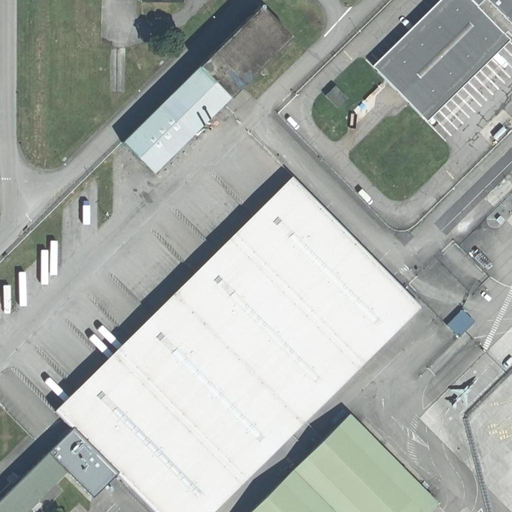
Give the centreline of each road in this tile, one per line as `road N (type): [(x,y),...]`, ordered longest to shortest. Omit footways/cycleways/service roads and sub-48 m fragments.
road 1 (unclassified): [(511,149),(421,236),(397,244),(376,235),(256,116),(343,29)]
road 2 (unclassified): [(33,208),(251,0)]
road 3 (unclassified): [(7,0),(11,171),(33,208)]
